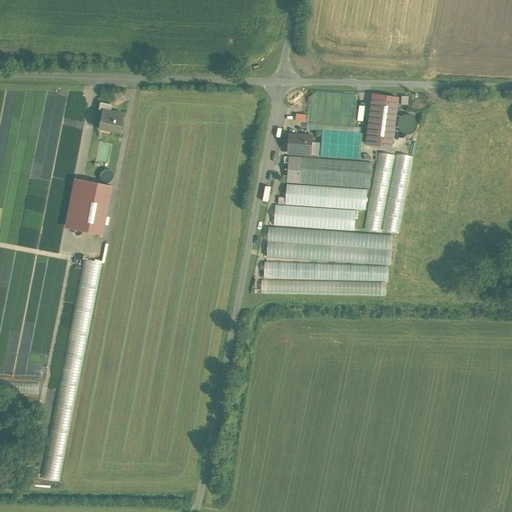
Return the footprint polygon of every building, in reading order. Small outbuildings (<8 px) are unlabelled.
[(311,90),(308,130),(322,131),(320,156),(360,159),(362,128),(354,127),(357,93),(311,90)] [(398,98),(371,94),(365,145),(392,149),(398,98)] [(104,110),(111,112),(112,104),(101,103),(99,110),(103,111),(104,110)] [(104,110),(103,111),(100,129),(121,133),(125,115),(111,112),(104,110)] [(311,137),(289,135),(288,153),(310,155),(311,137)] [(379,232),(394,155),(379,153),(364,229),(379,232)] [(382,230),(398,233),(413,157),(397,154),(382,230)] [(372,163),(289,157),(287,183),(370,189),(372,163)] [(111,182),(112,180),(113,178),(113,176),(113,174),(112,172),(110,170),(108,169),(106,169),(103,170),(101,172),(100,174),(99,176),(100,178),(101,181),(102,182),(105,183),(107,183),(109,183),(111,182)] [(65,229),(103,236),(112,187),(74,179),(65,229)] [(286,184),(285,205),(365,210),(367,190),(286,184)] [(275,205),(274,226),(354,231),(355,211),(275,205)] [(268,226),(267,242),(391,251),(392,235),(268,226)] [(267,242),(266,257),(390,266),(391,251),(267,242)] [(40,478),(59,482),(102,263),(84,260),(40,478)] [(264,261),(264,277),(387,282),(388,266),(264,261)] [(386,282),(261,279),(261,293),(385,296),(386,282)] [(0,391),(38,395),(39,383),(0,380),(0,391)]
